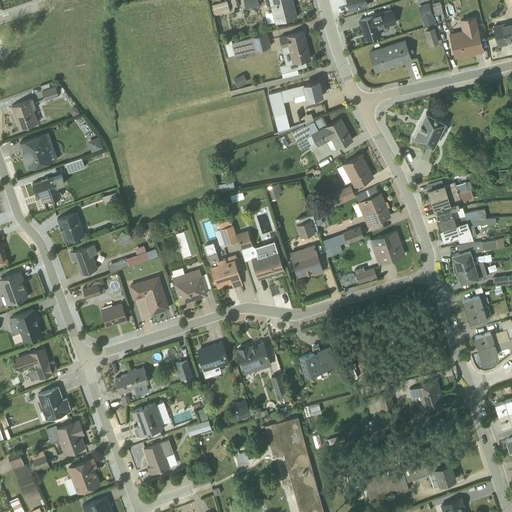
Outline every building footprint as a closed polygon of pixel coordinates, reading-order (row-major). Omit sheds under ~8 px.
[(214,14),(230,10),(227,0),(211,4),(214,14)] [(243,0),(246,8),(259,5),(258,0),(243,0)] [(296,16),(291,0),(269,0),(275,21),(296,16)] [(347,0),(350,9),(367,5),(366,0),(347,0)] [(443,12),(440,1),(431,3),(435,14),(443,12)] [(434,22),(428,2),(417,6),(423,26),(434,22)] [(364,28),(367,38),(381,34),(379,28),(396,22),(391,9),(359,19),(362,28),(364,28)] [(481,49),(474,15),(459,18),(461,29),(449,31),(454,55),(481,49)] [(506,40),(511,38),(511,17),(511,18),(511,20),(493,25),(498,46),(507,44),(506,40)] [(424,31),(429,45),(439,42),(434,27),(424,31)] [(302,31),(279,36),(285,62),(278,63),(280,71),(306,65),(304,59),(309,57),(302,31)] [(266,33),(231,41),(234,53),(269,45),(266,33)] [(369,51),(375,70),(376,69),(389,65),(389,66),(410,59),(404,39),(369,51)] [(318,80),(268,93),(278,130),(290,127),(283,101),(294,98),(295,102),(322,95),(318,80)] [(40,85),(45,99),(58,94),(58,93),(62,92),(64,99),(69,97),(63,90),(64,89),(62,86),(56,88),(55,85),(50,87),(48,82),(40,85)] [(32,97),(11,105),(19,128),(38,121),(33,109),(36,108),(32,97)] [(304,113),(306,119),(313,117),(312,111),(304,113)] [(449,122),(425,111),(413,135),(432,145),(439,131),(444,133),(449,122)] [(346,130),(340,118),(318,130),(317,128),(325,124),(321,117),(304,126),(303,124),(291,130),(301,149),(308,145),(309,147),(317,143),(318,145),(326,141),(331,150),(349,140),(345,131),(346,130)] [(57,158),(49,133),(19,143),(27,168),(57,158)] [(99,137),(87,141),(91,151),(102,147),(99,137)] [(354,186),(370,177),(366,170),(368,169),(360,154),(336,166),(345,182),(350,179),(354,186)] [(81,156),(66,162),(69,171),(85,166),(81,156)] [(61,173),(31,183),(35,195),(39,193),(42,200),(48,198),(48,200),(60,196),(56,184),(64,182),(61,173)] [(427,183),(431,197),(467,188),(465,181),(456,184),(455,181),(443,184),(441,179),(427,183)] [(278,182),(267,185),(271,197),(282,194),(278,182)] [(355,193),(350,184),(326,196),(328,200),(330,205),(355,193)] [(470,187),(467,188),(431,197),(436,213),(460,206),(458,201),(473,197),(470,187)] [(367,224),(390,214),(379,191),(376,193),(374,188),(367,191),(370,196),(357,201),(367,224)] [(230,192),(232,199),(244,196),(243,189),(230,192)] [(312,213),(330,205),(328,200),(310,208),(312,213)] [(460,206),(436,213),(440,228),(478,217),(486,216),(484,208),(462,212),(460,206)] [(77,211),(57,217),(65,240),(85,233),(77,211)] [(128,222),(125,214),(112,218),(115,226),(128,222)] [(230,216),(217,220),(224,243),(237,239),(230,216)] [(478,217),(440,228),(443,238),(457,233),(459,241),(473,238),(471,236),(476,234),(473,225),(480,223),(478,217)] [(311,219),(296,224),(300,236),(315,231),(311,219)] [(345,241),(364,235),(360,225),(322,239),(325,249),(329,247),(345,241)] [(188,228),(176,232),(183,257),(196,253),(188,228)] [(396,229),(370,238),(378,261),(404,252),(396,229)] [(283,269),(274,240),(253,247),(247,230),(236,233),(245,259),(252,257),(259,277),(283,269)] [(469,241),(471,249),(504,243),(503,235),(469,241)] [(205,242),(207,250),(215,248),(213,240),(205,242)] [(345,241),(329,247),(332,254),(341,250),(340,246),(346,244),(345,241)] [(94,243),(69,252),(73,261),(77,260),(82,274),(98,268),(92,254),(97,252),(94,243)] [(290,251),(298,275),(313,270),(314,273),(322,270),(313,243),(290,251)] [(454,269),(474,262),(470,248),(452,254),(454,260),(451,261),(454,269)] [(146,250),(108,264),(111,272),(149,258),(146,250)] [(215,251),(206,254),(217,286),(231,282),(232,286),(241,283),(237,270),(241,269),(236,253),(218,259),(215,251)] [(482,260),(474,262),(454,269),(456,277),(459,277),(460,282),(477,277),(478,279),(487,276),(482,260)] [(354,269),(358,281),(376,275),(373,266),(364,269),(363,266),(354,269)] [(171,270),(181,300),(206,292),(197,268),(183,272),(182,267),(171,270)] [(21,271),(0,278),(0,286),(6,304),(27,297),(21,279),(24,279),(21,271)] [(511,274),(492,276),(493,284),(511,282),(511,274)] [(157,275),(129,284),(134,299),(146,295),(152,313),(168,307),(157,275)] [(86,297),(106,290),(102,277),(89,281),(90,285),(83,287),(86,297)] [(467,311),(487,305),(484,293),(463,299),(467,311)] [(122,302),(100,309),(105,325),(117,321),(118,323),(127,320),(122,302)] [(487,305),(467,311),(470,322),(491,316),(487,305)] [(23,339),(42,333),(33,309),(10,317),(15,332),(20,331),(23,339)] [(508,311),(499,314),(500,320),(510,317),(508,311)] [(474,336),(478,347),(511,336),(511,323),(510,318),(500,321),(502,329),(491,332),(491,331),(474,336)] [(511,336),(478,347),(481,358),(497,354),(495,349),(510,344),(511,348),(511,336)] [(213,367),(228,362),(221,340),(212,343),(214,347),(207,349),(206,347),(197,350),(203,366),(202,367),(205,376),(215,373),(213,367)] [(246,373),(270,365),(263,342),(248,347),(238,350),(246,373)] [(313,350),(301,354),(308,374),(319,370),(320,376),(329,373),(327,368),(336,365),(330,345),(320,348),(318,343),(311,345),(313,350)] [(43,347),(15,357),(19,369),(33,365),(37,377),(57,369),(53,359),(48,361),(43,347)] [(194,374),(188,356),(176,361),(182,378),(194,374)] [(128,372),(114,377),(119,393),(130,390),(130,388),(148,382),(144,367),(137,370),(136,368),(128,370),(128,372)] [(288,388),(283,372),(270,376),(276,392),(288,388)] [(409,388),(411,396),(419,394),(418,396),(418,398),(420,398),(421,401),(419,402),(421,407),(422,407),(423,409),(444,403),(437,379),(409,388)] [(58,385),(37,393),(46,418),(53,416),(55,420),(67,416),(66,411),(71,409),(67,397),(62,399),(58,385)] [(394,405),(390,390),(365,397),(370,412),(394,405)] [(128,393),(121,396),(123,404),(131,401),(128,393)] [(511,396),(495,402),(498,414),(511,409),(511,396)] [(164,425),(155,402),(131,411),(134,418),(136,417),(139,424),(133,426),(137,435),(164,425)] [(239,416),(251,414),(249,403),(237,406),(239,416)] [(195,409),(199,418),(207,415),(204,406),(195,409)] [(511,409),(498,414),(502,425),(511,421),(511,409)] [(209,416),(187,423),(190,433),(212,426),(209,416)] [(324,511),(297,416),(265,425),(274,455),(283,452),(299,511),(324,511)] [(79,419),(56,427),(65,452),(84,445),(78,429),(82,428),(79,419)] [(382,426),(380,419),(372,421),(374,429),(382,426)] [(168,438),(143,447),(150,465),(147,466),(150,473),(169,466),(166,455),(173,452),(168,438)] [(43,449),(32,453),(37,468),(48,464),(43,449)] [(24,464),(19,451),(8,455),(14,468),(24,464)] [(440,466),(435,454),(364,480),(372,501),(393,493),(395,498),(406,494),(405,489),(408,488),(406,481),(429,473),(433,486),(455,478),(450,462),(440,466)] [(93,457),(67,466),(76,491),(100,483),(95,468),(96,467),(93,457)] [(25,511),(16,493),(7,497),(14,511),(25,511)] [(84,511),(112,511),(107,495),(82,504),(84,511)] [(444,511),(464,511),(462,506),(465,505),(462,497),(440,505),(442,511),(444,511)]
